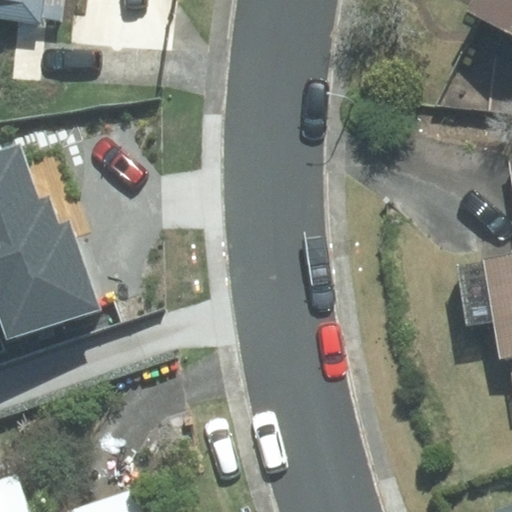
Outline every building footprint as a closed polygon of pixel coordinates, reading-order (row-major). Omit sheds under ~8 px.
[(70,0),(0,0),(0,25),(67,32),(70,0)] [(511,0),(475,0),(464,20),(511,45),(511,0)] [(0,344),(58,326),(1,145),(0,144),(0,344)] [(511,265),(483,267),(490,361),(511,359),(511,265)] [(0,492),(0,511),(24,511),(16,487),(0,492)] [(142,511),(134,487),(64,511),(142,511)]
